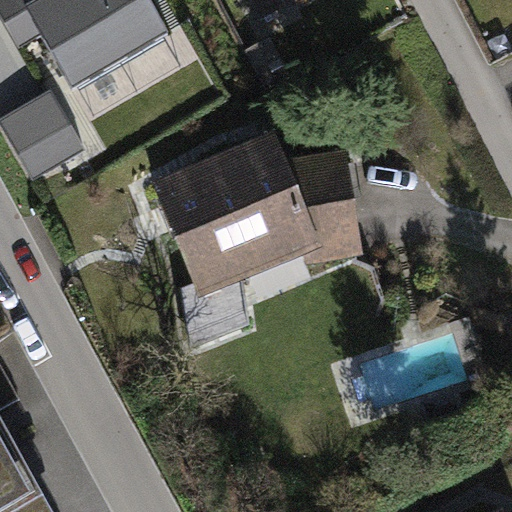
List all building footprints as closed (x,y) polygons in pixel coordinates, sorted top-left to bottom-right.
[(0,0),(0,17),(19,49),(40,37),(71,89),(163,34),(142,0),(0,0)] [(252,0),(262,19),(297,0),(252,0)] [(49,92),(0,120),(0,125),(33,181),(84,151),(49,92)] [(276,134),(152,184),(192,286),(198,300),(243,282),(305,258),(308,267),(363,256),(347,151),(283,159),(276,134)] [(198,300),(192,286),(180,288),(190,350),(251,326),(243,282),(198,300)] [(0,511),(45,511),(0,431),(0,511)]
